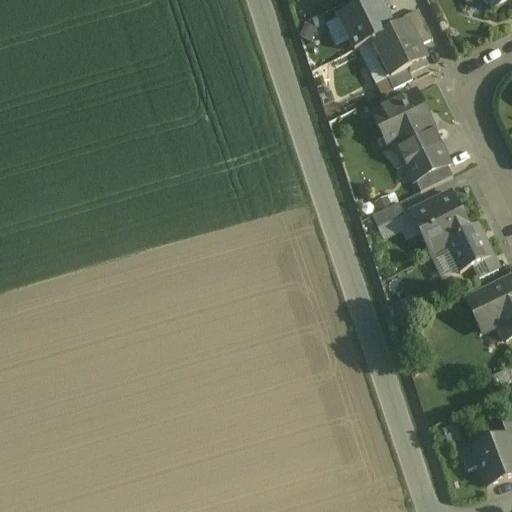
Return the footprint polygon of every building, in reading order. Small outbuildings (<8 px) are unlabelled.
[(375,0),(358,0),(363,10),(377,3),(375,0)] [(511,0),(484,0),(491,14),(508,6),(511,4),(511,0)] [(363,10),(338,22),(354,54),(373,45),(393,35),(377,3),(363,10)] [(432,43),(417,14),(402,21),(406,29),(407,28),(418,50),(432,43)] [(393,35),(373,45),(390,82),(407,74),(425,65),(418,50),(407,28),(406,29),(393,35)] [(390,82),(388,83),(393,93),(412,84),(407,74),(390,82)] [(432,131),(415,97),(372,118),(389,152),(395,148),(405,168),(406,168),(415,185),(446,169),(448,168),(439,151),(440,151),(430,131),(432,131)] [(446,169),(415,185),(420,196),(452,180),(446,169)] [(450,196),(409,216),(409,217),(431,261),(448,253),(447,252),(449,252),(445,245),(469,233),(461,218),(450,196)] [(398,207),(371,220),(378,233),(409,217),(409,216),(404,219),(398,207)] [(476,229),(469,233),(445,245),(449,252),(447,252),(448,253),(459,277),(491,261),(476,229)] [(511,282),(466,305),(478,330),(494,322),(505,345),(511,340),(511,282)] [(511,417),(499,422),(506,440),(507,439),(511,451),(511,417)] [(452,430),(442,434),(448,448),(458,444),(452,430)] [(506,440),(472,453),(486,490),(511,480),(511,451),(507,439),(506,440)]
